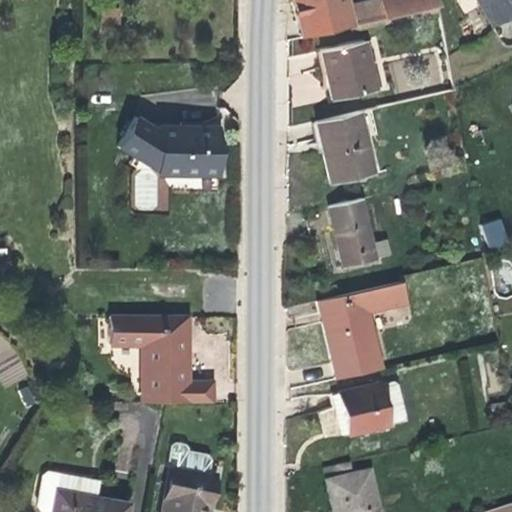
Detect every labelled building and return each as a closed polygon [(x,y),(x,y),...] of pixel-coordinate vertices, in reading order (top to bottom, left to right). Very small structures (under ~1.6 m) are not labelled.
[(291,0),(299,37),(348,25),(345,8),(342,0),(291,0)] [(380,0),(378,0),(345,8),(348,25),(385,17),(380,0)] [(380,0),(385,17),(414,10),(411,0),(380,0)] [(435,0),(411,0),(414,10),(437,5),(435,0)] [(511,0),(474,0),(489,27),(511,14),(511,0)] [(362,40),(320,50),(332,98),(373,89),(362,40)] [(292,68),(314,67),(313,55),(292,56),(292,68)] [(216,129),(156,129),(134,108),(114,133),(157,170),(216,170),(216,129)] [(357,111),(314,120),(329,183),(371,173),(357,111)] [(358,197),(327,205),(341,265),(373,257),(369,242),(358,197)] [(510,238),(502,214),(486,220),(494,243),(510,238)] [(369,242),(373,257),(388,254),(384,239),(369,242)] [(400,282),(388,285),(393,307),(405,304),(400,282)] [(388,285),(315,302),(333,378),(381,367),(368,313),(393,307),(388,285)] [(187,381),(188,316),(109,316),(109,344),(141,344),(141,401),(163,401),(213,401),(213,381),(187,381)] [(6,360),(14,352),(0,337),(0,375),(9,384),(20,373),(6,360)] [(373,385),(382,425),(395,422),(399,416),(391,386),(385,382),(373,385)] [(341,434),(382,425),(373,385),(332,395),(341,434)] [(168,465),(159,511),(205,511),(213,474),(206,472),(208,459),(203,453),(186,450),(187,446),(184,442),(174,441),(169,446),(165,465),(168,465)] [(348,475),(364,472),(361,458),(346,461),(348,475)] [(346,461),(319,467),(329,511),(373,511),(364,472),(348,475),(346,461)] [(39,509),(50,511),(49,511),(125,511),(128,501),(96,496),(53,488),(56,473),(45,471),(41,475),(36,504),(39,509)] [(53,488),(96,496),(98,481),(56,473),(53,488)] [(511,511),(511,503),(488,511),(511,511)]
